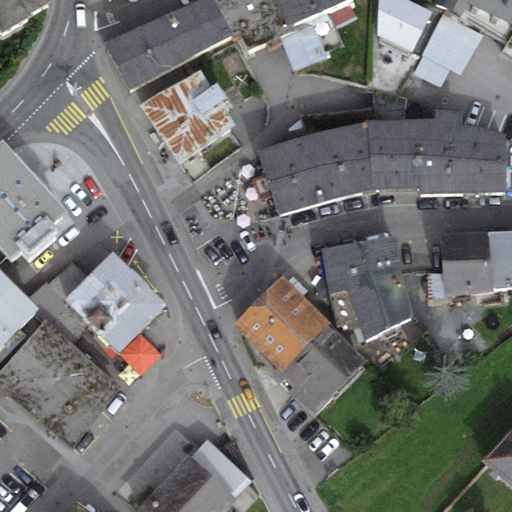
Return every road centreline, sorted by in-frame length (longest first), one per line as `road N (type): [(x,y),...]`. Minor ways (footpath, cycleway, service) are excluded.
road 1 (residential): [(511,215),(341,227),(286,251),(198,311)]
road 2 (primary): [(47,69),(66,82),(115,149),(198,311)]
road 3 (residential): [(218,351),(170,378),(46,511)]
road 4 (primary): [(218,351),(297,511)]
road 5 (unknown): [(19,283),(118,205)]
